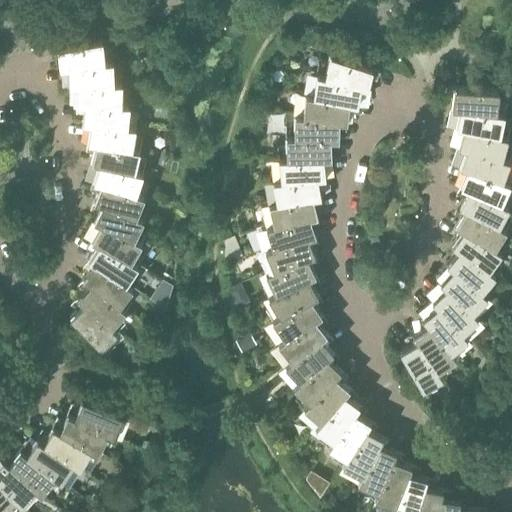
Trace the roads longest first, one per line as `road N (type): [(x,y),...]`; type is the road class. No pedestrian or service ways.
road 1 (residential): [(358,334),(410,272),(432,171),(427,132),(413,101),(375,125),(360,151),(345,200),(348,298)]
road 2 (residential): [(20,69),(60,138),(66,181),(64,227),(31,311)]
road 3 (residential): [(358,334),(413,421),(460,461),(511,486)]
road 4 (residential): [(31,311),(53,367),(46,384),(0,419)]
